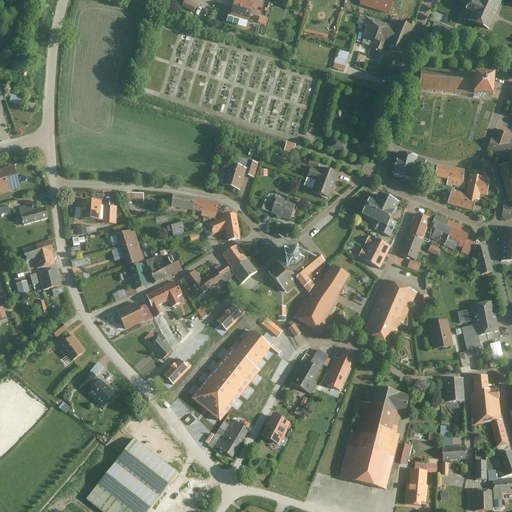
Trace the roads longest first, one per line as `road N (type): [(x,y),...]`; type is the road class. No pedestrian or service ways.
road 1 (residential): [(54,182),(210,196),(237,207),(258,232)]
road 2 (residential): [(224,483),(300,352),(327,341),(350,344)]
road 3 (residential): [(142,385),(266,268),(279,244)]
road 4 (residential): [(83,321),(258,232)]
road 5 (residential): [(432,0),(379,174)]
road 6 (residential): [(511,72),(482,153),(499,185),(495,225)]
road 7 (residential): [(350,344),(416,200)]
road 8 (residential): [(54,182),(83,321)]
road 9 (residential): [(65,0),(50,136)]
road 10 (residential): [(470,511),(467,377)]
road 11 (residential): [(142,385),(224,483)]
road 12 (residential): [(350,344),(415,380),(467,377)]
road 13 (residential): [(279,244),(297,239),(364,178),(379,174)]
